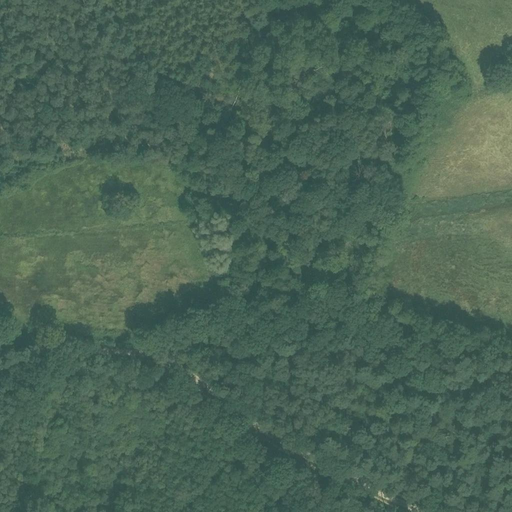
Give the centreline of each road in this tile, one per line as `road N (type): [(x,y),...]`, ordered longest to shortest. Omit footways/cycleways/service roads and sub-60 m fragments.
road 1 (track): [(268,436),(205,386),(143,353),(38,350),(0,361)]
road 2 (track): [(420,511),(268,436)]
